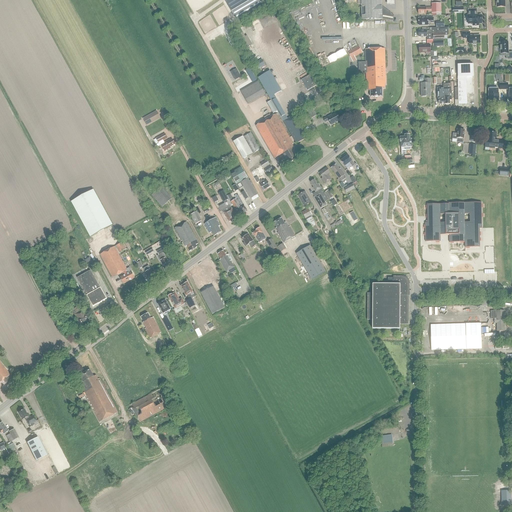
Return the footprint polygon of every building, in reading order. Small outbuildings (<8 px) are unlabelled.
[(361,0),(357,0),(358,4),(361,4),(362,19),(382,19),(381,0),(361,0)] [(441,4),(431,4),(431,8),(432,8),(432,12),(431,12),(431,14),(441,14),(441,4)] [(476,9),(469,10),(469,16),(468,16),(469,24),(473,24),(473,26),(479,25),(479,23),(482,23),(481,15),(477,16),(476,15),(476,9)] [(252,44),(247,36),(245,37),(240,28),(235,31),(245,48),(252,44)] [(419,31),(419,37),(427,37),(427,40),(433,40),(443,39),(444,39),(453,39),(453,30),(451,30),(451,28),(432,28),(432,31),(427,31),(419,31)] [(477,44),(477,43),(480,43),(480,35),(470,36),(470,32),(463,32),(463,38),(469,38),(469,44),(473,43),(473,45),(477,44)] [(500,42),(501,54),(501,56),(506,56),(506,59),(511,58),(511,51),(509,52),(508,42),(506,42),(506,41),(502,41),(502,42),(500,42)] [(434,57),(434,51),(430,51),(430,45),(419,45),(419,53),(426,53),(426,55),(430,54),(430,57),(434,57)] [(354,57),(362,53),(358,46),(347,53),(352,62),(356,60),(354,57)] [(365,63),(358,63),(358,68),(358,75),(360,75),(366,74),(366,80),(367,80),(367,83),(368,83),(368,85),(366,85),(366,89),(368,89),(368,91),(370,91),(370,97),(382,97),(382,88),(384,88),(384,85),(385,85),(385,76),(385,69),(385,49),(365,49),(365,63)] [(254,64),(258,69),(265,65),(261,60),(254,64)] [(474,94),(473,64),(457,65),(458,88),(455,88),(455,100),(458,100),(458,105),(467,105),(467,94),(474,94)] [(241,77),(236,68),(230,72),(235,80),(241,77)] [(252,73),(249,68),(246,70),(254,82),(257,80),(252,73)] [(271,102),(276,99),(274,96),(282,91),(269,71),(257,78),(267,94),(268,96),(271,101),(271,102)] [(318,84),(311,74),(301,80),(307,91),(318,84)] [(430,84),(430,79),(424,79),(424,83),(421,83),(421,97),(430,97),(430,84)] [(445,105),(450,105),(450,101),(452,101),(451,84),(448,84),(443,84),(443,88),(437,88),(437,99),(439,99),(439,105),(445,105)] [(494,103),(494,102),(498,102),(498,98),(498,94),(497,90),(489,90),(489,103),(490,103),(494,103)] [(283,122),(287,119),(276,99),(271,102),(277,111),(283,122)] [(277,111),(271,102),(271,101),(268,102),(274,113),(277,111)] [(312,108),(307,111),(311,118),(316,116),(312,108)] [(146,126),(160,118),(156,111),(142,119),(146,126)] [(340,120),(336,114),(332,116),(332,115),(323,120),(325,123),(328,121),(331,125),(340,120)] [(297,159),(294,154),(295,154),(292,148),(294,148),(292,145),(293,144),(276,115),(256,126),(275,159),(282,154),(285,159),(287,159),(289,163),(297,159)] [(297,142),(298,143),(308,138),(295,115),(283,122),(295,143),(297,142)] [(446,151),(446,134),(441,134),(441,129),(431,129),(432,133),(432,136),(429,136),(429,144),(430,145),(430,150),(433,149),(436,149),(438,148),(440,148),(442,147),(444,151),(446,151)] [(464,135),(464,130),(457,129),(457,134),(453,133),(452,139),(457,140),(457,143),(463,143),(463,138),(464,138),(464,137),(465,135),(464,135)] [(489,132),(488,140),(485,140),(485,147),(503,149),(503,141),(498,141),(495,141),(496,133),(489,132)] [(158,143),(167,137),(164,133),(155,138),(158,143)] [(251,133),(243,137),(253,154),(260,150),(251,133)] [(402,155),(406,154),(406,150),(411,150),(411,147),(412,147),(411,139),(410,139),(409,135),(405,135),(405,137),(400,137),(400,143),(401,142),(401,148),(402,155)] [(253,154),(243,137),(233,143),(243,160),(253,154)] [(175,145),(172,140),(170,141),(170,140),(161,145),(165,152),(170,148),(175,145)] [(352,161),(348,156),(341,161),(345,166),(350,163),(352,167),(355,165),(352,161)] [(266,160),(260,163),(267,175),(273,171),(266,160)] [(346,178),(344,175),(340,169),(339,170),(335,165),(331,168),(334,173),(340,182),(346,178)] [(409,174),(409,166),(401,166),(400,165),(395,168),(399,174),(409,174)] [(241,167),(230,174),(240,189),(244,187),(251,198),(258,194),(251,184),(252,183),(250,180),(249,181),(241,167)] [(331,180),(327,175),(329,173),(326,168),(319,173),(322,177),(320,178),(325,184),(331,180)] [(230,173),(218,180),(220,184),(222,183),(221,182),(231,176),(230,173)] [(265,183),(264,180),(259,183),(261,185),(260,186),(263,191),(270,187),(267,182),(265,183)] [(314,180),(310,182),(313,187),(313,188),(315,192),(317,196),(315,197),(314,198),(321,209),(327,205),(323,199),(326,197),(318,184),(317,184),(314,180)] [(346,193),(355,189),(352,184),(343,188),(346,193)] [(113,225),(93,190),(71,202),(90,237),(113,225)] [(224,191),(218,193),(223,202),(228,199),(224,191)] [(311,203),(305,192),(297,196),(304,207),(311,203)] [(238,195),(237,196),(236,195),(235,196),(235,197),(235,198),(236,199),(231,202),(237,211),(238,210),(242,215),(248,211),(244,207),(245,206),(238,195)] [(425,225),(425,229),(425,233),(425,236),(425,242),(427,242),(431,241),(431,242),(436,242),(436,241),(439,241),(439,242),(440,242),(440,235),(449,235),(449,242),(450,242),(454,242),(460,242),(464,242),(465,242),(465,248),(466,248),(466,247),(469,247),(475,247),(479,247),(480,247),(480,241),(479,238),(480,238),(480,236),(479,236),(479,232),(480,232),(480,228),(481,228),(482,228),(482,225),(482,223),(482,222),(482,220),(482,217),(481,214),(482,214),(482,208),(481,208),(481,204),(481,202),(478,203),(474,203),(473,203),(470,203),(464,203),(460,203),(458,203),(455,203),(448,203),(448,204),(445,204),(442,204),(440,204),(438,204),(436,204),(432,204),(428,204),(427,204),(427,205),(427,209),(427,215),(427,218),(427,221),(428,223),(425,223),(425,225)] [(224,203),(219,206),(224,214),(229,223),(237,218),(229,205),(227,207),(226,205),(225,205),(224,204),(224,203)] [(305,219),(312,215),(308,209),(301,213),(305,219)] [(196,211),(190,215),(195,224),(201,221),(196,211)] [(311,217),(305,220),(309,227),(315,224),(311,217)] [(221,233),(218,227),(220,227),(218,223),(216,218),(204,225),(209,234),(211,233),(213,237),(221,233)] [(278,233),(277,233),(283,244),(295,237),(289,227),(288,228),(285,223),(284,224),(281,219),(274,223),(276,228),(275,228),(278,233)] [(341,220),(337,222),(336,221),(334,222),(335,224),(331,226),(332,228),(342,223),(341,220)] [(174,229),(181,241),(182,241),(185,247),(186,246),(189,252),(196,248),(195,246),(197,245),(185,223),(174,229)] [(253,234),(259,243),(266,239),(259,228),(255,231),(256,231),(253,234)] [(255,245),(248,236),(246,237),(245,236),(242,239),(245,243),(243,244),(245,246),(248,244),(251,248),(255,245)] [(271,239),(266,242),(272,251),(276,248),(271,239)] [(122,243),(99,255),(112,278),(121,273),(123,277),(119,279),(123,285),(135,278),(129,268),(126,270),(114,249),(116,248),(119,253),(125,250),(122,243)] [(283,244),(277,247),(280,252),(286,249),(283,244)] [(310,246),(296,253),(312,280),(325,272),(310,246)] [(163,248),(157,252),(159,255),(157,256),(164,269),(165,269),(166,269),(167,268),(170,266),(163,253),(165,252),(163,248)] [(229,254),(226,256),(222,251),(218,254),(221,259),(219,260),(226,272),(234,268),(230,261),(232,260),(229,254)] [(89,258),(84,261),(89,270),(94,267),(89,258)] [(211,276),(214,273),(211,269),(212,269),(208,263),(200,269),(202,272),(193,278),(200,286),(203,291),(211,287),(207,280),(212,277),(211,276)] [(143,270),(149,281),(155,278),(148,267),(143,270)] [(86,294),(87,296),(86,296),(92,307),(106,299),(100,289),(99,287),(90,271),(77,279),(85,294),(86,294)] [(402,277),(401,277),(401,276),(393,276),(393,278),(387,278),(387,284),(372,284),(372,293),(367,293),(367,320),(372,320),(372,329),(400,329),(400,325),(408,325),(408,296),(409,296),(409,284),(408,284),(408,283),(408,282),(408,281),(407,280),(407,279),(406,279),(405,278),(404,278),(403,277),(402,277)] [(192,293),(187,283),(184,285),(181,287),(186,297),(192,293)] [(76,285),(56,296),(61,305),(63,303),(62,300),(79,291),(76,285)] [(216,291),(213,286),(211,287),(203,291),(201,292),(212,314),(225,308),(216,291)] [(168,297),(174,309),(184,304),(182,299),(179,301),(175,293),(171,295),(168,297)] [(190,296),(184,300),(187,307),(194,303),(190,296)] [(158,305),(162,314),(170,310),(165,301),(161,304),(160,303),(159,303),(159,304),(158,305)] [(89,320),(82,307),(74,312),(75,315),(74,315),(80,325),(89,320)] [(491,319),(495,319),(495,323),(497,323),(497,331),(504,331),(504,311),(491,311),(491,319)] [(160,333),(152,318),(150,319),(147,314),(140,317),(143,323),(142,323),(145,329),(144,329),(149,339),(160,333)] [(167,318),(162,320),(168,331),(172,329),(167,318)] [(9,381),(9,380),(10,379),(8,377),(9,376),(7,373),(0,363),(0,383),(3,386),(5,384),(9,381)] [(83,391),(86,397),(85,398),(99,423),(117,413),(99,379),(97,380),(95,376),(93,377),(89,371),(78,376),(82,383),(81,384),(84,390),(83,391)] [(170,406),(161,388),(130,405),(140,422),(170,406)] [(23,410),(18,413),(22,420),(24,419),(28,426),(29,425),(30,427),(34,425),(35,426),(38,424),(33,416),(28,419),(23,410)] [(9,444),(19,439),(14,430),(8,433),(9,435),(5,437),(9,444)] [(382,446),(392,445),(391,434),(381,435),(382,446)] [(37,437),(26,443),(35,461),(46,455),(37,437)] [(511,502),(511,487),(503,487),(503,502),(511,502)]
